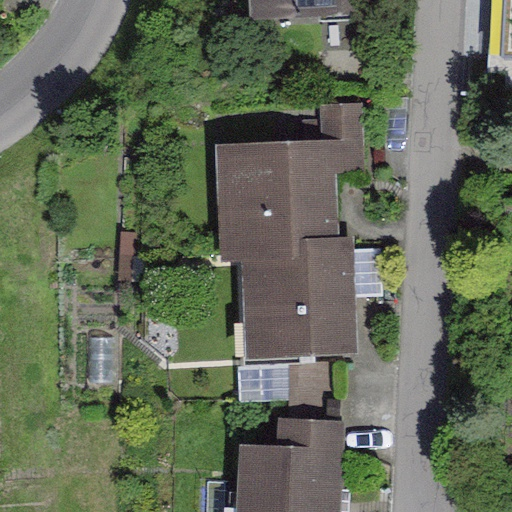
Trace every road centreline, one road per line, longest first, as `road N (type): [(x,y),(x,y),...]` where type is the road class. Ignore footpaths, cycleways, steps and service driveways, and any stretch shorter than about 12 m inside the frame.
road 1 (residential): [(435,0),(418,511)]
road 2 (residential): [(0,108),(60,54),(90,0)]
